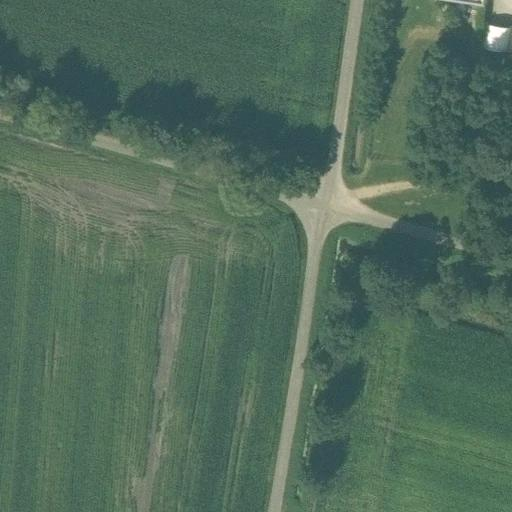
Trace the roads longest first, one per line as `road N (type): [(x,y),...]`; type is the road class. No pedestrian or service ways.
road 1 (unclassified): [(0,112),(331,207)]
road 2 (unclassified): [(331,207),(273,511)]
road 3 (unclassified): [(331,207),(511,258)]
